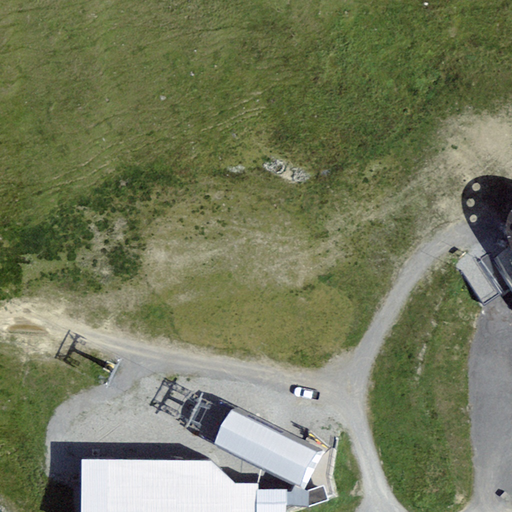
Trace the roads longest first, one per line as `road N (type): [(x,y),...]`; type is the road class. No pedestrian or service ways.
road 1 (track): [(396,511),(384,501),(352,413),(320,392),(175,347),(63,325),(0,324)]
road 2 (unknown): [(320,392),(371,334),(408,271),(444,239),(496,221)]
